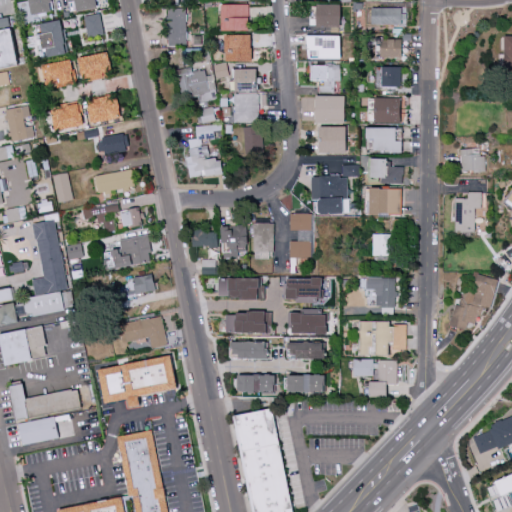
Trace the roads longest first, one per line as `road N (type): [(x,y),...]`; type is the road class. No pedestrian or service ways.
road 1 (residential): [(233,511),(127,0)]
road 2 (residential): [(435,426),(426,392),(431,0)]
road 3 (residential): [(167,197),(266,196),(293,173),(281,0)]
